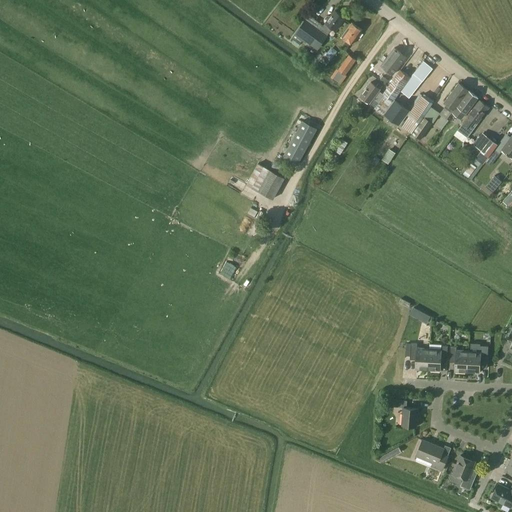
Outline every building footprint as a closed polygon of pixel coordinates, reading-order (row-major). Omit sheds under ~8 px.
[(336,30),(345,17),(335,10),(331,16),(329,16),(327,16),(326,16),(325,17),(324,18),(324,19),(324,21),(324,22),(326,24),(324,26),(320,24),(317,28),(305,19),(294,35),(306,44),(307,43),(318,50),(328,35),(327,35),(333,27),(336,30)] [(352,23),(337,44),(345,50),(351,43),(352,44),(363,30),(352,23)] [(317,59),(327,65),(336,51),(331,47),(327,52),(325,51),(322,55),(320,54),(317,59)] [(393,74),(407,57),(395,48),(381,65),(393,74)] [(345,75),(356,60),(349,55),(338,69),(337,69),(330,77),(340,84),(347,76),(345,75)] [(423,61),(413,74),(401,91),(409,98),(422,81),(433,69),(423,61)] [(383,94),(384,95),(375,107),(374,108),(383,115),(410,77),(400,70),(383,94)] [(379,91),(380,89),(382,87),(378,84),(376,86),(371,83),(361,96),(364,99),(370,103),(375,107),(384,95),(383,94),(379,91)] [(445,102),(447,103),(439,114),(447,119),(468,90),(459,83),(445,102)] [(461,120),(478,97),(469,91),(458,106),(458,105),(452,113),(461,120)] [(409,116),(401,126),(411,133),(418,124),(417,123),(418,122),(418,123),(433,103),(432,103),(434,100),(425,93),(423,96),(422,95),(408,115),(409,116)] [(385,114),(394,120),(399,124),(410,111),(404,107),(395,100),(385,114)] [(467,137),(478,123),(489,107),(480,101),(458,130),(467,137)] [(421,140),(433,123),(423,117),(411,134),(421,140)] [(299,164),(317,128),(302,121),(284,157),(299,164)] [(482,133),(473,145),(481,150),(480,151),(481,151),(472,163),(471,163),(464,173),(469,176),(476,167),(479,168),(497,144),(490,138),(490,139),(482,133)] [(499,153),(502,149),(511,156),(511,136),(507,143),(502,139),(494,150),(499,153)] [(340,155),(348,143),(342,139),(334,151),(340,155)] [(390,148),(381,160),(388,165),(396,152),(390,148)] [(499,153),(494,150),(491,154),(496,158),(499,153)] [(334,165),(339,157),(334,154),(329,162),(334,165)] [(271,168),(282,174),(286,168),(274,162),(271,168)] [(273,199),(285,178),(258,163),(246,184),(273,199)] [(493,192),(502,181),(495,176),(486,186),(493,192)] [(511,193),(511,192),(503,201),(508,206),(511,201),(511,193)] [(254,219),(258,212),(251,208),(249,211),(248,213),(247,213),(246,214),(254,219)] [(416,369),(428,369),(429,348),(417,347),(418,343),(411,343),(410,356),(417,356),(416,369)] [(448,345),(442,345),(429,344),(429,348),(428,369),(440,370),(441,358),(447,358),(448,345)] [(455,371),(467,372),(469,351),(457,350),(457,346),(450,346),(450,358),(456,359),(455,371)] [(481,352),(469,351),(467,372),(479,373),(480,360),(486,361),(487,348),(481,348),(481,352)] [(404,407),(404,408),(402,426),(417,427),(419,409),(407,408),(407,401),(393,399),(393,407),(404,407)] [(443,449),(423,440),(416,456),(433,463),(432,466),(442,470),(448,457),(441,454),(443,449)] [(399,447),(376,460),(382,462),(401,452),(399,447)] [(475,479),(469,477),(475,462),(460,456),(453,474),(464,478),(461,486),(470,490),(475,479)] [(511,486),(510,490),(498,484),(491,498),(511,508),(511,506),(511,486)]
